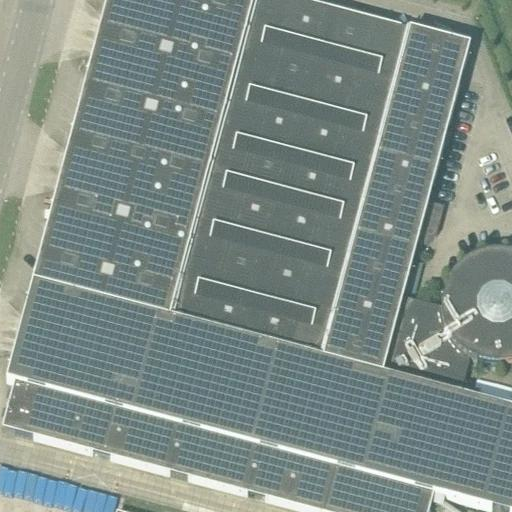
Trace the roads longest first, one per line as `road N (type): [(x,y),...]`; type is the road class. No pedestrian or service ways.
road 1 (unknown): [(0,440),(291,511)]
road 2 (unclassified): [(0,146),(38,0)]
